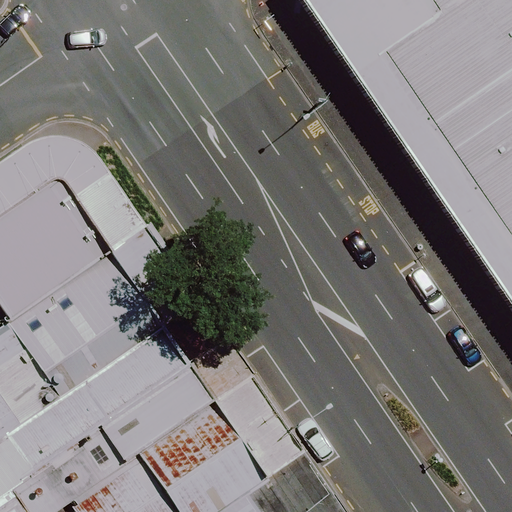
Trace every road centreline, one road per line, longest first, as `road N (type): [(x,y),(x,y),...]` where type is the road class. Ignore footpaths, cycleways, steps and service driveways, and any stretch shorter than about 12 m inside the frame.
road 1 (secondary): [(114,0),(468,511)]
road 2 (tertiary): [(0,79),(113,0)]
